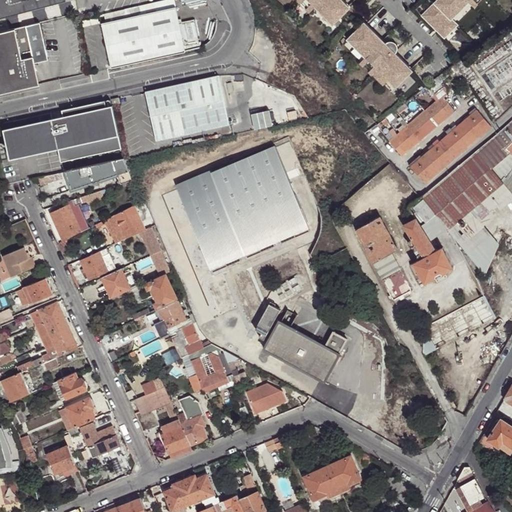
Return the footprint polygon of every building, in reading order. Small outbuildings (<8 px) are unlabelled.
[(64,0),(0,0),(0,17),(65,1),(64,0)] [(314,10),(303,0),(294,0),(297,2),(296,3),(309,16),(314,10)] [(303,0),(314,10),(318,6),(328,17),(324,21),(331,28),(348,12),(335,0),(303,0)] [(438,0),(422,17),(445,38),(457,26),(451,20),(458,13),(454,9),(462,0),(465,0),(468,2),(470,0),(438,0)] [(462,0),(454,9),(458,13),(468,2),(465,0),(462,0)] [(318,6),(314,10),(324,21),(328,17),(318,6)] [(119,67),(186,52),(177,7),(103,23),(111,62),(119,67)] [(39,23),(0,31),(0,81),(10,79),(13,91),(38,85),(36,73),(32,73),(30,64),(33,63),(48,60),(39,23)] [(410,75),(363,27),(347,43),(354,51),(358,47),(368,57),(364,61),(387,84),(394,91),(410,75)] [(387,84),(364,61),(359,65),(359,66),(371,79),(372,78),(382,88),(387,84)] [(447,71),(439,77),(442,81),(449,75),(447,71)] [(217,76),(144,92),(155,141),(229,125),(217,76)] [(431,83),(435,87),(442,81),(439,77),(431,83)] [(10,79),(0,81),(0,93),(13,91),(10,79)] [(436,102),(442,97),(438,92),(433,97),(436,102)] [(425,112),(436,102),(433,97),(421,107),(425,112)] [(443,121),(454,111),(442,97),(436,102),(443,109),(437,114),(443,121)] [(104,101),(61,111),(62,117),(51,119),(50,116),(38,118),(39,122),(42,136),(54,134),(58,149),(61,162),(121,149),(111,105),(105,107),(104,101)] [(437,126),(443,121),(437,114),(443,109),(436,102),(425,112),(437,126)] [(251,111),(255,129),(273,125),(270,107),(251,111)] [(477,111),(471,116),(485,132),(491,127),(477,111)] [(407,127),(419,116),(415,112),(410,116),(409,114),(405,118),(402,121),(407,127)] [(425,136),(437,126),(425,112),(419,116),(425,124),(419,129),(425,136)] [(469,114),(462,120),(464,122),(471,116),(469,114)] [(419,141),(425,136),(419,129),(425,124),(419,116),(407,127),(419,141)] [(460,125),(459,126),(466,134),(472,129),(479,137),(485,132),(471,116),(464,122),(460,125)] [(382,121),(389,128),(391,126),(385,118),(382,121)] [(511,120),(476,151),(503,184),(450,229),(483,271),(505,233),(511,236),(511,153),(505,149),(511,142),(511,120)] [(383,133),(389,128),(382,121),(377,124),(377,125),(376,125),(383,133)] [(39,122),(3,130),(9,160),(58,149),(54,134),(42,136),(39,122)] [(459,126),(453,131),(467,148),(479,137),(472,129),(466,134),(459,126)] [(413,146),(419,141),(407,127),(397,135),(396,137),(402,144),(407,139),(413,146)] [(452,129),(444,136),(446,138),(453,131),(452,129)] [(443,140),(442,141),(448,150),(454,145),(461,153),(467,148),(453,131),(446,138),(443,140)] [(390,142),(396,137),(392,132),(385,136),(390,142)] [(402,156),(413,146),(407,139),(402,144),(396,137),(390,142),(402,156)] [(442,141),(435,146),(449,163),(461,153),(454,145),(448,150),(442,141)] [(435,146),(429,152),(436,160),(431,165),(437,173),(449,163),(435,146)] [(312,231),(309,223),(277,149),(179,190),(211,265),(214,272),(243,260),(240,252),(245,250),(249,258),(277,245),(274,238),(279,235),(283,243),(312,231)] [(409,209),(415,218),(431,241),(449,228),(450,229),(503,184),(476,151),(422,196),(421,198),(410,206),(409,207),(409,208),(409,209)] [(417,162),(431,178),(437,173),(431,165),(436,160),(429,152),(428,153),(425,155),(417,162)] [(423,153),(416,160),(417,162),(425,155),(423,153)] [(127,158),(66,172),(72,190),(117,176),(119,176),(118,174),(131,170),(127,158)] [(425,184),(431,178),(417,162),(411,167),(425,184)] [(132,179),(131,170),(118,174),(119,176),(117,176),(120,184),(132,179)] [(104,197),(102,191),(73,201),(76,206),(104,197)] [(344,204),(338,211),(340,214),(347,209),(344,204)] [(67,240),(82,233),(72,213),(70,208),(69,205),(68,205),(51,213),(64,241),(67,240)] [(135,206),(106,221),(113,238),(116,236),(120,243),(139,234),(146,231),(135,206)] [(87,230),(86,227),(78,210),(72,213),(82,233),(87,230)] [(380,217),(357,229),(362,237),(366,245),(375,263),(398,250),(380,217)] [(431,241),(415,218),(404,225),(413,240),(410,241),(410,243),(410,244),(410,246),(411,247),(412,248),(413,248),(414,248),(419,256),(419,257),(419,258),(420,259),(420,260),(411,265),(417,276),(420,273),(426,283),(454,269),(443,248),(437,251),(431,241)] [(162,251),(153,228),(150,229),(147,230),(149,235),(157,253),(158,253),(162,251)] [(149,235),(147,230),(146,231),(139,234),(142,238),(149,235)] [(362,237),(356,240),(360,248),(366,245),(362,237)] [(72,252),(67,240),(64,241),(59,244),(64,256),(72,252)] [(366,245),(360,248),(369,266),(375,263),(366,245)] [(13,277),(37,267),(33,257),(30,259),(25,248),(4,257),(13,277)] [(398,250),(375,263),(383,280),(401,270),(398,250)] [(157,253),(153,255),(162,277),(171,272),(162,251),(158,253),(157,253)] [(102,258),(99,252),(81,261),(85,269),(86,272),(90,281),(108,272),(102,258)] [(102,258),(108,272),(116,268),(110,254),(102,258)] [(124,275),(122,269),(103,278),(112,297),(131,289),(126,278),(124,275)] [(401,270),(383,280),(394,300),(412,291),(401,270)] [(126,278),(131,289),(137,286),(132,275),(126,278)] [(177,301),(178,300),(166,275),(146,284),(148,289),(150,290),(152,289),(158,303),(156,304),(155,305),(158,310),(159,309),(177,301)] [(47,279),(29,286),(36,302),(54,294),(47,279)] [(29,286),(25,288),(25,289),(26,291),(23,292),(28,305),(36,302),(29,286)] [(150,290),(156,304),(158,303),(152,289),(150,290)] [(485,296),(425,327),(424,351),(425,354),(495,318),(485,296)] [(187,321),(177,301),(159,309),(163,318),(164,320),(161,322),(155,325),(162,339),(164,338),(171,334),(169,329),(184,322),(187,321)] [(40,311),(60,356),(79,348),(58,303),(40,311)] [(259,339),(264,341),(281,311),(269,305),(255,331),(261,334),(259,339)] [(47,357),(49,362),(57,358),(60,356),(40,311),(31,315),(49,354),(43,357),(44,358),(47,357)] [(135,321),(145,316),(143,312),(133,317),(135,321)] [(193,323),(191,319),(187,321),(184,322),(186,327),(193,323)] [(264,350),(318,379),(325,383),(340,355),(340,354),(347,340),(333,333),(326,347),(279,322),(264,350)] [(198,333),(193,323),(186,327),(183,328),(190,345),(186,348),(189,355),(204,348),(203,345),(198,333)] [(190,345),(183,328),(176,332),(178,336),(176,337),(182,349),(186,348),(190,345)] [(1,334),(1,343),(11,338),(8,331),(1,334)] [(178,336),(176,332),(171,334),(164,338),(166,341),(173,338),(176,337),(178,336)] [(182,359),(185,358),(182,349),(176,337),(173,338),(182,359)] [(1,345),(0,357),(12,351),(8,342),(1,345)] [(240,360),(211,345),(209,346),(204,348),(189,355),(203,389),(204,393),(235,380),(228,364),(233,362),(240,360)] [(0,359),(0,360),(0,367),(14,361),(11,354),(0,359)] [(203,389),(189,355),(185,358),(182,359),(195,391),(203,389)] [(49,362),(45,363),(48,370),(60,365),(57,358),(49,362)] [(34,362),(36,367),(44,364),(42,359),(34,362)] [(22,371),(23,373),(36,367),(34,362),(19,369),(20,372),(22,371)] [(235,380),(236,384),(248,380),(245,373),(239,375),(237,370),(236,371),(234,365),(233,362),(228,364),(235,380)] [(4,381),(13,402),(32,393),(23,373),(21,374),(4,381)] [(77,374),(60,381),(64,390),(68,399),(88,390),(83,380),(80,381),(77,374)] [(145,396),(157,391),(152,382),(141,387),(145,396)] [(267,384),(246,392),(255,414),(287,401),(283,392),(267,384)] [(172,403),(165,388),(157,391),(145,396),(135,400),(142,416),(166,405),(172,403)] [(68,408),(77,428),(96,419),(95,416),(92,409),(96,408),(91,398),(68,408)] [(178,417),(172,403),(166,405),(173,423),(179,420),(178,417)] [(61,411),(69,431),(77,428),(68,408),(61,411)] [(10,417),(15,427),(28,422),(22,411),(16,414),(10,417)] [(182,427),(190,446),(207,439),(202,427),(206,426),(201,416),(196,418),(193,411),(178,417),(179,420),(181,424),(181,425),(182,427)] [(511,452),(511,425),(501,418),(488,438),(511,453),(511,452)] [(181,424),(179,420),(173,423),(162,427),(165,434),(179,429),(178,426),(181,425),(181,424)] [(122,446),(114,427),(111,428),(111,427),(98,433),(94,423),(81,428),(94,458),(122,446)] [(190,446),(182,427),(179,429),(165,434),(163,436),(165,441),(171,454),(190,446)] [(285,435),(274,439),(276,443),(287,439),(285,435)] [(21,439),(24,449),(33,446),(29,436),(21,439)] [(287,439),(276,443),(278,448),(289,444),(287,439)] [(33,446),(24,449),(27,456),(31,455),(35,453),(33,446)] [(64,471),(77,466),(69,446),(48,455),(55,474),(64,471)] [(193,451),(190,446),(171,454),(173,459),(193,451)] [(375,458),(362,451),(360,451),(367,464),(375,458)] [(328,466),(340,493),(360,484),(362,487),(365,485),(351,455),(328,466)] [(65,475),(79,470),(77,466),(64,471),(65,475)] [(320,502),(340,493),(328,466),(305,476),(318,506),(321,505),(320,502)] [(465,467),(458,479),(462,486),(475,478),(469,467),(465,467)] [(185,480),(194,502),(202,499),(203,499),(211,495),(215,494),(208,475),(197,480),(196,476),(194,476),(185,480)] [(246,485),(249,491),(257,488),(252,476),(244,480),(246,485)] [(485,496),(475,478),(462,486),(471,503),(476,501),(478,500),(485,496)] [(186,505),(194,502),(185,480),(176,484),(175,484),(176,488),(166,492),(174,511),(174,510),(181,508),(186,505)] [(240,488),(243,494),(249,491),(246,485),(240,488)] [(471,503),(462,486),(458,488),(467,506),(471,503)] [(238,495),(240,500),(259,492),(257,488),(249,491),(243,494),(238,495)] [(261,511),(267,510),(259,492),(240,500),(245,511),(261,511)] [(245,511),(240,500),(238,495),(226,501),(228,508),(233,506),(234,510),(235,511),(245,511)] [(146,511),(141,498),(118,508),(120,511),(146,511)] [(216,505),(221,503),(220,500),(218,498),(217,498),(213,500),(205,503),(206,505),(207,509),(216,505)] [(493,511),(492,509),(488,501),(481,504),(479,505),(479,506),(471,511),(469,510),(465,511),(493,511)] [(476,501),(471,503),(467,506),(469,510),(471,511),(479,506),(479,505),(476,501)]
